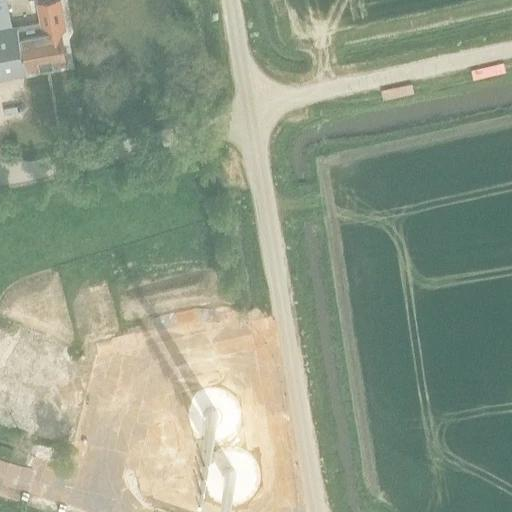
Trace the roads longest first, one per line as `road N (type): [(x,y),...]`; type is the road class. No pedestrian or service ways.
road 1 (unclassified): [(317,511),(250,107)]
road 2 (unclassified): [(250,107),(511,55)]
road 3 (unclassified): [(0,174),(250,107)]
